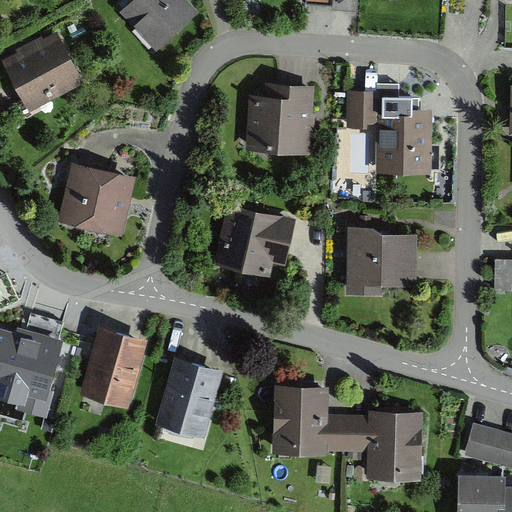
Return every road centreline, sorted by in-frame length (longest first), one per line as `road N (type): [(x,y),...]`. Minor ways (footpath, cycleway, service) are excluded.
road 1 (residential): [(466,370),(472,107),(467,78),(446,55),(394,46),(212,54),(193,83),(149,295)]
road 2 (residential): [(466,370),(149,295)]
road 3 (residential): [(149,295),(60,277),(21,243),(0,202)]
